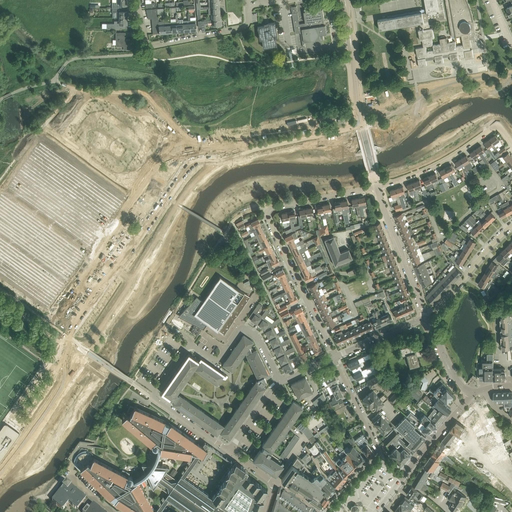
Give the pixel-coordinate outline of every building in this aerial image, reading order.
[(112,2),(112,5),(112,8),(122,8),(124,8),(124,5),(127,5),(127,2),(126,2),(126,0),(116,0),(116,2),(112,2)] [(320,19),(322,19),(324,19),(323,9),(322,9),(322,6),(322,5),(322,4),(323,3),(323,2),(324,2),(323,1),(323,0),(322,0),(322,1),(321,1),(321,2),(307,4),(308,7),(307,9),(307,8),(306,8),(305,8),(304,8),(304,9),(305,10),(306,10),(306,11),(297,13),(299,24),(318,21),(318,22),(319,21),(319,22),(320,22),(321,22),(321,21),(321,20),(320,20),(320,19)] [(461,57),(465,57),(463,46),(462,46),(462,45),(457,46),(457,47),(456,47),(455,41),(448,43),(447,37),(439,39),(440,44),(433,45),(432,38),(434,38),(432,28),(430,28),(429,21),(445,19),(441,0),(424,0),(426,12),(422,13),(422,12),(378,20),(380,30),(419,23),(420,30),(418,30),(420,40),(422,40),(423,47),(416,48),(417,56),(419,56),(419,59),(417,59),(419,67),(427,66),(425,58),(435,56),(436,64),(443,62),(442,55),(449,54),(451,61),(459,60),(458,55),(460,55),(461,57)] [(444,0),(451,37),(455,36),(456,37),(461,36),(462,39),(463,46),(465,57),(465,59),(473,57),(472,50),(471,50),(470,47),(471,47),(469,33),(468,33),(467,31),(469,30),(470,29),(470,28),(471,27),(471,25),(470,24),(470,23),(469,22),(468,21),(469,20),(472,22),(471,15),(470,9),(467,3),(465,0),(444,0)] [(291,6),(294,25),(299,24),(297,13),(296,6),(291,6)] [(121,11),(122,8),(112,8),(112,11),(116,11),(116,17),(119,17),(126,18),(126,14),(127,14),(127,11),(121,11)] [(126,21),(126,18),(119,17),(119,21),(114,21),(114,23),(106,23),(106,28),(124,28),(123,28),(123,24),(127,24),(127,21),(126,21)] [(305,42),(320,39),(321,40),(322,41),(323,40),(324,39),(323,34),(327,34),(325,25),(323,25),(322,19),(320,19),(320,20),(321,20),(321,21),(321,22),(320,22),(319,22),(319,21),(318,22),(318,21),(299,24),(294,25),(295,33),(301,32),(303,47),(305,47),(305,42)] [(159,31),(153,31),(153,34),(165,33),(164,22),(163,22),(163,21),(158,21),(158,24),(158,26),(158,27),(159,31)] [(258,27),(259,32),(260,40),(262,39),(263,48),(271,46),(276,45),(275,35),(277,35),(275,22),(269,23),(269,25),(264,26),(258,27)] [(113,44),(116,44),(123,44),(123,49),(130,49),(130,39),(124,39),(124,37),(125,37),(125,32),(116,33),(116,40),(113,40),(113,44)] [(501,143),(499,141),(495,135),(490,139),(497,149),(499,147),(497,145),(501,143)] [(495,150),(497,149),(490,139),(484,143),(487,147),(488,148),(489,149),(490,148),(492,147),(495,150)] [(481,145),(475,149),(482,159),(487,165),(489,163),(482,153),(485,151),(484,149),(481,145)] [(482,159),(475,149),(470,153),(474,159),(477,156),(480,161),(479,162),(483,168),(487,165),(482,159)] [(504,162),(499,165),(495,160),(490,164),(495,171),(499,168),(505,163),(507,162),(511,158),(511,157),(508,152),(503,157),(505,160),(503,161),(504,162)] [(470,161),(469,160),(466,156),(461,159),(467,170),(470,168),(467,163),(470,161)] [(461,159),(455,163),(458,167),(458,168),(461,166),(465,172),(467,178),(471,175),(467,170),(461,159)] [(451,165),(445,168),(451,179),(455,186),(458,184),(453,174),(452,172),(455,171),(454,169),(451,165)] [(449,180),(451,179),(445,168),(440,172),(443,177),(446,175),(449,180)] [(438,179),(438,178),(436,173),(430,176),(432,182),(434,181),(438,179)] [(428,188),(434,186),(433,184),(432,182),(430,176),(423,179),(426,185),(426,184),(428,188)] [(443,177),(440,178),(443,183),(446,190),(450,188),(446,181),(445,182),(443,177)] [(415,188),(422,186),(419,180),(413,183),(415,188)] [(413,183),(407,185),(409,190),(409,191),(411,195),(414,193),(417,200),(417,199),(419,199),(417,194),(416,191),(415,188),(413,183)] [(403,186),(402,187),(402,186),(399,187),(399,188),(396,188),(401,204),(405,203),(403,198),(405,197),(404,193),(405,193),(404,191),(403,186)] [(396,211),(403,209),(401,204),(396,188),(390,191),(393,200),(397,199),(398,205),(395,206),(396,211)] [(360,198),(358,198),(359,205),(361,215),(364,215),(363,208),(366,207),(366,203),(364,197),(363,196),(361,196),(360,197),(360,198)] [(358,198),(351,199),(352,206),(353,206),(353,207),(353,208),(356,207),(358,215),(358,216),(361,215),(359,205),(358,198)] [(347,200),(340,202),(343,213),(344,218),(345,223),(349,222),(347,214),(346,214),(345,212),(349,211),(347,200)] [(507,215),(511,212),(511,209),(510,206),(508,201),(502,204),(507,215)] [(340,214),(343,213),(340,202),(334,203),(335,208),(335,209),(336,209),(336,212),(338,212),(339,212),(340,213),(340,214)] [(501,218),(507,215),(502,204),(499,206),(500,207),(498,209),(499,211),(498,212),(501,218)] [(321,206),(320,205),(318,205),(317,206),(318,206),(316,207),(317,211),(318,213),(319,216),(320,216),(321,216),(322,216),(323,219),(325,218),(324,214),(324,212),(323,205),(321,206)] [(410,211),(401,215),(417,257),(420,256),(421,259),(425,258),(439,252),(438,248),(441,247),(431,221),(434,220),(429,207),(428,206),(427,205),(426,205),(425,205),(416,210),(417,212),(411,214),(410,211)] [(303,209),(302,208),(300,209),(299,209),(300,210),(299,210),(300,215),(298,216),(299,225),(302,224),(301,219),(307,218),(305,209),(303,209)] [(480,208),(479,210),(490,222),(495,218),(492,214),(491,213),(487,216),(480,208)] [(485,227),(490,222),(479,210),(478,209),(474,213),(477,216),(478,215),(482,218),(483,220),(481,222),(485,227)] [(291,212),(288,212),(290,224),(293,224),(292,222),(292,220),(296,219),(296,218),(296,217),(295,211),(294,211),(294,210),(293,210),(291,211),(291,212)] [(287,225),(290,224),(288,212),(281,214),(283,220),(286,219),(287,225)] [(475,221),(476,220),(471,215),(468,218),(475,225),(481,231),(485,227),(481,222),(478,224),(477,222),(475,221)] [(466,222),(474,228),(471,231),(476,236),(481,231),(475,225),(468,218),(465,221),(466,222)] [(250,229),(260,224),(261,224),(258,219),(246,225),(247,227),(249,226),(250,229)] [(245,226),(242,220),(236,223),(239,230),(245,226)] [(262,227),(261,227),(260,224),(249,230),(250,233),(253,231),(254,235),(255,235),(258,234),(263,231),(263,230),(263,229),(262,227)] [(318,225),(320,235),(320,236),(329,234),(327,225),(320,226),(320,224),(318,225)] [(366,242),(343,252),(347,261),(370,252),(370,251),(373,249),(374,250),(383,246),(375,226),(364,231),(366,237),(368,236),(370,242),(367,243),(366,242)] [(362,229),(354,232),(357,241),(360,239),(359,234),(363,233),(362,229)] [(255,235),(252,236),(253,239),(257,238),(258,242),(266,238),(263,231),(258,234),(255,235)] [(294,239),(298,238),(295,232),(289,235),(285,237),(287,243),(288,242),(294,240),(294,239)] [(454,243),(457,238),(451,235),(447,239),(454,243)] [(317,236),(313,238),(316,246),(321,244),(317,236)] [(269,241),(268,241),(266,238),(258,242),(262,248),(269,244),(270,243),(269,241)] [(462,241),(472,248),(476,242),(470,239),(468,242),(463,239),(462,241)] [(288,242),(291,249),(297,246),(304,243),(302,240),(295,243),(294,240),(288,242)] [(460,248),(461,249),(469,254),(472,248),(462,241),(461,244),(462,245),(460,248)] [(265,255),(273,251),(269,244),(262,248),(258,250),(260,253),(263,251),(265,255)] [(295,256),(304,251),(307,249),(306,246),(298,250),(297,246),(291,249),(295,256)] [(506,248),(501,252),(506,257),(510,261),(511,259),(508,255),(511,252),(506,248)] [(455,253),(456,253),(459,256),(465,259),(469,254),(461,249),(459,252),(456,251),(455,253)] [(267,262),(276,258),(273,251),(265,255),(264,256),(267,262)] [(295,256),(298,262),(306,259),(308,258),(304,251),(295,256)] [(503,264),(505,264),(506,263),(509,260),(506,257),(501,252),(496,257),(500,261),(501,262),(503,264)] [(458,258),(454,256),(452,255),(450,258),(457,266),(459,263),(462,265),(465,259),(459,256),(458,258)] [(269,268),(275,265),(280,263),(277,257),(276,258),(267,262),(269,268)] [(310,262),(308,263),(306,259),(298,262),(301,269),(310,265),(311,264),(310,262)] [(492,261),(489,267),(498,273),(500,270),(496,268),(498,265),(492,261)] [(417,273),(427,269),(424,263),(415,267),(417,273)] [(318,266),(312,269),(310,265),(301,269),(304,276),(314,271),(319,269),(318,266)] [(450,272),(457,279),(462,274),(455,266),(450,272)] [(496,276),(498,273),(489,267),(485,273),(491,276),(494,278),(496,276)] [(393,268),(366,279),(370,289),(390,280),(391,282),(388,283),(392,292),(386,294),(389,301),(404,295),(399,281),(398,281),(397,278),(393,268)] [(268,283),(285,275),(283,269),(271,275),(270,273),(262,277),(264,281),(272,277),(273,280),(268,283)] [(420,280),(430,276),(427,269),(417,273),(420,280)] [(316,277),(314,271),(304,276),(303,276),(306,282),(316,277)] [(452,284),(457,279),(450,272),(445,277),(452,284)] [(491,276),(485,273),(482,278),(487,282),(491,276)] [(285,275),(268,283),(269,286),(277,282),(279,286),(288,282),(285,275)] [(202,302),(194,314),(207,324),(224,335),(233,322),(237,316),(246,303),(250,297),(232,284),(220,276),(216,281),(213,286),(204,299),(203,301),(202,302)] [(423,286),(427,284),(432,282),(430,276),(420,280),(423,286)] [(440,282),(448,289),(452,284),(445,277),(440,282)] [(487,282),(482,278),(478,284),(483,287),(483,288),(484,289),(484,290),(486,293),(491,284),(489,283),(487,282)] [(285,291),(291,288),(288,282),(279,286),(272,289),(273,292),(284,287),(285,291)] [(435,287),(443,294),(448,289),(440,282),(435,287)] [(317,287),(317,286),(316,284),(313,285),(309,287),(312,293),(318,290),(317,287)] [(438,299),(443,294),(435,287),(430,292),(438,299)] [(286,299),(289,298),(294,295),(291,288),(285,291),(280,294),(281,297),(284,295),(286,299)] [(321,295),(324,294),(321,288),(319,290),(318,290),(312,293),(314,299),(321,296),(321,295)] [(484,290),(481,291),(483,296),(486,301),(489,299),(487,294),(486,294),(486,293),(484,290)] [(433,304),(438,299),(430,292),(425,297),(433,304)] [(338,302),(341,300),(344,299),(343,296),(343,297),(341,293),(335,296),(338,302)] [(288,305),(293,302),(298,300),(295,295),(294,295),(289,298),(288,298),(290,302),(287,303),(288,305)] [(321,296),(314,299),(317,305),(324,301),(322,299),(323,299),(321,295),(321,296)] [(183,311),(178,316),(189,321),(203,329),(207,324),(194,314),(202,302),(203,301),(197,296),(183,311)] [(373,306),(370,300),(369,297),(362,300),(362,299),(363,303),(365,307),(369,305),(370,306),(371,307),(373,306)] [(406,300),(405,300),(404,298),(402,299),(403,301),(405,307),(408,313),(410,312),(411,313),(413,312),(413,311),(414,310),(412,304),(409,305),(406,300)] [(326,304),(324,301),(317,305),(320,310),(327,307),(326,307),(325,304),(326,304)] [(257,312),(262,305),(259,303),(249,317),(252,318),(251,320),(253,321),(252,322),(256,324),(256,323),(257,323),(257,322),(262,316),(257,312)] [(286,305),(280,308),(278,303),(276,305),(279,312),(288,308),(286,305)] [(386,314),(384,316),(387,323),(393,320),(387,307),(386,305),(383,306),(384,308),(386,314)] [(292,315),(295,313),(296,315),(297,315),(303,312),(304,312),(301,307),(290,312),(292,315)] [(323,316),(329,313),(328,310),(327,307),(320,310),(323,316)] [(399,308),(400,309),(402,316),(408,313),(405,307),(403,308),(402,307),(399,308)] [(260,324),(259,325),(261,326),(260,327),(264,329),(265,327),(272,323),(265,318),(270,311),(266,308),(262,316),(257,322),(260,324)] [(393,311),(394,314),(396,318),(402,316),(400,309),(397,310),(396,310),(393,311)] [(511,347),(511,361),(511,360),(511,349),(511,348),(511,309),(510,310),(510,311),(503,312),(503,315),(501,315),(501,319),(503,319),(503,326),(502,326),(502,330),(503,330),(503,333),(502,333),(502,337),(504,337),(504,344),(502,344),(502,348),(507,347),(508,361),(508,347),(511,347)] [(378,310),(375,312),(381,325),(387,323),(384,316),(381,317),(378,310)] [(325,322),(332,319),(331,316),(335,314),(333,311),(329,313),(323,316),(325,322)] [(352,317),(349,311),(346,312),(347,315),(342,317),(343,321),(352,317)] [(300,322),(306,319),(303,312),(297,315),(294,317),(296,320),(299,319),(300,322)] [(376,328),(381,325),(375,312),(372,313),(374,317),(375,319),(373,321),(374,323),(376,328)] [(339,323),(338,320),(336,317),(332,319),(325,322),(328,328),(339,323)] [(267,331),(266,332),(267,334),(266,334),(268,338),(268,337),(269,338),(270,337),(277,333),(273,327),(280,321),(279,318),(272,323),(265,327),(267,331)] [(290,327),(288,328),(290,332),(296,329),(295,328),(299,326),(301,330),(304,328),(309,326),(306,319),(300,322),(298,323),(290,327)] [(364,325),(367,331),(373,329),(370,322),(367,324),(367,323),(364,324),(364,325)] [(361,334),(367,331),(364,325),(362,326),(361,325),(358,327),(358,328),(361,334)] [(312,329),(311,329),(309,326),(304,328),(301,330),(304,336),(307,335),(312,332),(313,332),(313,331),(312,329)] [(355,336),(361,334),(358,328),(355,329),(355,328),(352,329),(352,330),(355,336)] [(273,346),(274,346),(281,342),(279,337),(286,333),(285,330),(277,333),(270,337),(271,340),(270,340),(271,342),(270,343),(272,346),(273,346)] [(349,339),(355,336),(352,330),(350,331),(349,331),(346,332),(346,333),(349,339)] [(343,333),(342,331),(339,332),(340,335),(343,342),(346,341),(347,341),(348,340),(349,339),(346,333),(344,334),(343,333)] [(310,342),(316,339),(312,332),(307,335),(308,338),(310,342)] [(241,340),(239,343),(246,348),(249,344),(250,345),(253,342),(244,335),(242,338),(243,339),(242,341),(241,340)] [(337,344),(343,342),(340,335),(338,337),(337,336),(334,337),(337,344)] [(277,355),(278,354),(285,351),(283,346),(291,342),(289,338),(281,342),(274,346),(275,348),(274,349),(275,351),(274,351),(274,352),(276,355),(277,355)] [(311,350),(319,346),(319,345),(320,345),(319,343),(318,343),(316,339),(310,342),(308,343),(311,350)] [(235,347),(233,350),(241,355),(244,351),(246,348),(239,343),(237,346),(238,346),(237,348),(235,347)] [(399,349),(401,354),(401,357),(406,355),(407,357),(416,354),(420,353),(418,344),(419,344),(399,349)] [(320,346),(319,346),(311,350),(310,350),(312,354),(311,354),(312,356),(322,351),(320,346)] [(281,363),(281,364),(283,363),(289,359),(287,354),(295,350),(293,347),(285,351),(278,354),(280,357),(278,358),(279,360),(278,360),(281,363)] [(233,354),(232,355),(231,356),(230,355),(229,358),(236,363),(238,360),(241,355),(233,350),(231,353),(233,354)] [(251,361),(260,357),(258,353),(257,353),(256,350),(257,350),(256,350),(252,352),(248,354),(249,357),(251,361)] [(483,367),(483,380),(493,380),(493,369),(493,353),(487,353),(487,359),(481,359),(481,371),(482,371),(482,367),(483,367)] [(350,362),(347,363),(350,369),(352,369),(354,374),(353,374),(353,375),(373,365),(372,365),(362,370),(359,365),(361,364),(360,363),(371,358),(368,354),(358,359),(358,358),(357,358),(350,361),(350,362)] [(418,365),(416,357),(416,354),(407,357),(409,368),(415,366),(419,365),(418,365)] [(201,359),(199,362),(189,355),(187,358),(188,359),(187,361),(186,360),(182,365),(177,371),(174,375),(182,381),(185,377),(189,371),(190,371),(194,365),(196,367),(200,370),(206,374),(215,380),(215,381),(218,383),(224,375),(223,374),(223,375),(220,373),(220,374),(218,373),(219,371),(213,368),(212,369),(210,368),(211,367),(206,363),(205,364),(203,363),(204,361),(201,359)] [(284,365),(283,366),(284,368),(283,369),(282,369),(285,372),(294,368),(291,363),(299,359),(297,356),(289,359),(283,363),(284,365)] [(254,367),(255,369),(255,370),(264,366),(262,363),(261,364),(260,362),(262,361),(260,357),(251,361),(254,367)] [(223,365),(231,370),(234,366),(236,363),(229,358),(227,360),(228,361),(226,363),(225,362),(223,365)] [(373,365),(353,375),(356,381),(358,380),(359,383),(365,380),(364,377),(368,375),(367,373),(371,371),(373,370),(375,369),(374,367),(373,365)] [(264,366),(255,370),(257,374),(257,373),(260,378),(259,378),(260,379),(267,375),(268,374),(267,371),(265,372),(264,370),(265,369),(264,366)] [(493,369),(493,380),(505,380),(505,369),(493,369)] [(381,373),(371,379),(367,381),(370,387),(374,385),(379,382),(387,390),(392,385),(381,373)] [(416,393),(419,389),(420,388),(425,390),(428,380),(427,379),(427,380),(422,375),(423,375),(423,374),(422,375),(409,387),(416,393)] [(178,387),(182,381),(174,375),(170,382),(167,388),(168,388),(166,390),(165,389),(163,392),(170,397),(171,398),(170,399),(173,403),(172,403),(175,405),(178,406),(183,410),(184,409),(185,410),(185,412),(190,416),(191,414),(193,415),(192,416),(198,420),(198,419),(200,420),(199,422),(205,426),(206,425),(208,426),(207,427),(213,431),(213,430),(215,431),(214,433),(217,434),(219,431),(222,427),(223,426),(222,426),(218,423),(212,419),(203,413),(198,409),(197,409),(188,403),(188,402),(183,399),(178,396),(178,395),(178,396),(174,393),(178,387)] [(336,381),(337,381),(334,375),(325,379),(322,381),(325,387),(326,387),(330,385),(331,385),(331,384),(336,381)] [(308,384),(306,378),(291,384),(298,399),(312,392),(310,386),(309,386),(308,384)] [(263,385),(259,382),(258,381),(257,381),(258,381),(254,386),(250,391),(251,391),(244,401),(241,405),(238,409),(246,414),(248,410),(251,406),(252,406),(257,399),(256,398),(257,396),(258,397),(262,391),(261,390),(262,389),(264,389),(266,387),(263,385)] [(331,385),(330,385),(333,393),(340,390),(337,383),(336,381),(331,384),(331,385)] [(430,388),(428,392),(433,393),(437,397),(438,395),(446,402),(453,395),(446,387),(442,384),(438,388),(434,392),(430,388)] [(420,397),(416,393),(409,387),(406,390),(411,395),(417,400),(414,404),(421,410),(430,417),(436,410),(428,403),(425,401),(423,399),(420,397)] [(340,397),(343,396),(340,390),(333,393),(335,396),(334,397),(333,397),(333,398),(332,398),(332,399),(332,400),(333,402),(330,404),(331,407),(332,407),(339,404),(336,399),(338,398),(340,397)] [(376,408),(387,398),(383,394),(379,398),(373,390),(363,399),(369,407),(373,411),(376,408)] [(393,404),(401,395),(397,391),(389,400),(393,404)] [(493,393),(493,402),(494,402),(499,402),(503,401),(504,401),(504,392),(493,393)] [(325,399),(325,398),(323,393),(312,402),(316,407),(325,399)] [(447,405),(438,398),(432,393),(428,397),(426,395),(423,399),(425,401),(428,403),(436,410),(438,408),(446,414),(450,408),(449,408),(447,405)] [(481,412),(489,407),(484,399),(476,403),(481,412)] [(302,407),(297,403),(293,401),(291,403),(293,405),(291,406),(290,406),(286,411),(287,412),(286,414),(285,413),(281,418),(282,420),(281,421),(280,420),(276,426),(277,427),(276,428),(274,428),(270,433),(272,434),(271,436),(270,435),(266,441),(267,441),(266,443),(264,442),(262,445),(261,444),(260,449),(254,458),(254,459),(254,458),(256,460),(256,461),(275,475),(283,465),(269,455),(302,407)] [(349,421),(351,420),(355,418),(348,403),(348,404),(346,405),(346,404),(345,405),(343,402),(332,407),(334,411),(335,410),(337,414),(345,410),(349,417),(347,418),(349,421)] [(134,407),(130,405),(127,412),(131,413),(129,417),(126,414),(122,419),(152,445),(152,446),(152,447),(153,448),(154,449),(155,449),(156,449),(157,449),(157,448),(158,448),(157,451),(160,452),(186,456),(186,457),(191,461),(190,462),(191,462),(193,459),(194,457),(196,455),(196,454),(197,453),(200,454),(201,454),(202,455),(203,456),(204,454),(204,453),(206,452),(206,451),(207,450),(205,448),(204,448),(202,446),(191,438),(190,438),(177,428),(172,425),(170,423),(169,424),(168,424),(165,422),(165,421),(161,419),(137,408),(134,407),(135,406),(134,407)] [(466,423),(477,413),(470,406),(460,416),(466,423)] [(431,418),(432,420),(437,424),(446,414),(438,408),(436,410),(430,417),(431,418)] [(243,419),(246,414),(238,409),(235,413),(235,414),(229,423),(228,423),(225,428),(222,427),(219,431),(229,439),(231,436),(230,434),(231,433),(232,433),(236,428),(235,427),(236,426),(238,426),(243,419)] [(392,429),(394,427),(392,425),(390,426),(388,423),(389,422),(380,412),(372,419),(374,421),(373,422),(383,433),(384,433),(385,434),(386,434),(392,428),(392,429)] [(410,412),(406,416),(419,427),(417,428),(424,435),(426,433),(428,434),(432,430),(435,426),(429,420),(430,419),(424,413),(421,417),(422,418),(420,420),(410,412)] [(491,465),(510,455),(498,431),(496,431),(489,417),(486,419),(489,424),(481,427),(478,421),(471,424),(491,465)] [(303,421),(296,428),(303,432),(312,444),(315,442),(317,440),(315,438),(313,435),(303,421)] [(327,425),(319,432),(320,434),(329,428),(327,425)] [(410,427),(408,425),(404,430),(400,434),(397,437),(398,438),(397,439),(404,447),(403,447),(408,452),(411,449),(412,450),(413,451),(415,450),(420,444),(425,437),(424,436),(421,433),(420,434),(411,427),(410,427)] [(0,461),(19,435),(19,434),(19,433),(19,432),(16,430),(15,431),(8,426),(7,426),(6,426),(6,427),(0,434),(0,461)] [(396,432),(397,431),(394,427),(392,429),(386,435),(388,437),(384,441),(387,446),(390,443),(395,448),(396,447),(398,449),(399,448),(399,449),(401,447),(402,448),(403,447),(404,447),(397,439),(398,438),(397,437),(400,434),(399,432),(399,433),(398,433),(396,432)] [(285,459),(299,437),(294,434),(280,456),(285,459)] [(351,435),(347,438),(352,445),(356,442),(355,441),(351,435)] [(355,440),(355,441),(356,442),(360,448),(362,450),(363,450),(364,452),(366,454),(367,456),(368,456),(367,455),(369,454),(370,455),(373,452),(374,451),(372,449),(371,449),(368,445),(366,443),(369,441),(368,440),(366,437),(358,443),(355,440)] [(322,452),(315,457),(325,472),(329,477),(338,486),(346,477),(345,477),(340,472),(338,470),(335,465),(331,459),(324,450),(320,445),(317,440),(315,442),(322,452)] [(339,459),(335,462),(338,465),(339,465),(343,469),(340,472),(345,477),(348,474),(348,475),(348,474),(357,465),(346,452),(344,450),(343,449),(340,445),(337,447),(341,452),(344,456),(342,458),(344,460),(343,461),(342,461),(341,461),(339,459)] [(353,445),(346,452),(357,465),(358,465),(365,459),(362,456),(353,445)] [(398,449),(396,447),(395,448),(390,453),(389,454),(400,464),(410,454),(408,452),(403,447),(402,448),(400,451),(398,449)] [(442,452),(441,453),(435,449),(430,455),(431,456),(439,461),(442,458),(446,460),(450,462),(451,460),(445,455),(442,452)] [(212,498),(208,495),(181,476),(182,474),(177,480),(166,471),(169,467),(154,465),(155,464),(156,461),(158,458),(159,455),(160,452),(157,451),(156,454),(155,457),(154,460),(153,463),(151,465),(142,464),(145,472),(143,474),(141,476),(136,479),(138,481),(142,478),(147,475),(153,489),(157,484),(169,493),(164,499),(165,499),(165,498),(184,511),(226,511),(228,510),(212,498)] [(121,472),(90,456),(91,454),(90,453),(89,453),(88,452),(87,452),(86,452),(85,452),(83,453),(81,453),(80,454),(79,454),(79,455),(78,456),(77,457),(76,458),(76,459),(76,461),(76,463),(76,464),(77,465),(77,466),(81,469),(110,497),(108,499),(117,506),(118,504),(121,506),(131,511),(155,511),(159,506),(156,510),(153,508),(142,488),(144,486),(140,480),(138,481),(136,479),(135,479),(133,481),(133,480),(133,479),(133,478),(132,478),(132,477),(131,476),(130,476),(129,476),(128,476),(130,473),(123,470),(122,469),(121,472)] [(272,454),(271,456),(281,463),(282,461),(272,454)] [(424,466),(434,472),(438,474),(440,471),(439,470),(442,465),(439,463),(440,461),(439,461),(431,456),(424,466)] [(492,481),(496,476),(473,456),(469,460),(492,481)] [(314,476),(311,472),(297,457),(281,480),(282,480),(288,484),(302,494),(322,508),(330,494),(324,488),(323,488),(320,486),(321,485),(313,477),(314,476)] [(258,511),(263,501),(262,501),(264,496),(263,495),(267,489),(258,483),(255,481),(246,474),(247,473),(247,472),(248,471),(245,469),(236,462),(225,476),(227,478),(217,491),(212,498),(228,510),(231,511),(258,511)] [(417,475),(412,484),(420,489),(425,492),(428,487),(428,486),(426,484),(424,483),(425,480),(428,475),(431,476),(434,472),(424,466),(423,466),(417,475)] [(317,467),(311,473),(314,476),(313,477),(321,485),(324,488),(330,494),(336,488),(320,473),(317,467)] [(174,477),(178,471),(173,468),(169,474),(174,477)] [(461,482),(447,476),(441,472),(438,476),(451,483),(459,486),(459,485),(461,482)] [(53,501),(63,510),(67,504),(68,503),(72,505),(77,510),(85,499),(86,499),(79,493),(75,491),(75,490),(71,487),(71,486),(66,483),(63,487),(63,488),(57,495),(52,502),(53,501)] [(451,483),(450,486),(442,483),(440,487),(450,492),(454,487),(462,491),(467,494),(469,491),(463,487),(459,485),(459,486),(451,483)] [(412,487),(407,494),(412,498),(414,494),(415,495),(415,496),(416,496),(417,496),(418,497),(421,499),(424,495),(412,487)] [(313,511),(314,511),(299,502),(285,492),(284,493),(282,491),(279,490),(272,511),(313,511)] [(461,504),(466,497),(457,491),(455,495),(453,494),(451,496),(449,494),(446,498),(450,501),(451,500),(452,501),(449,507),(451,508),(450,509),(453,511),(454,511),(455,511),(458,508),(459,508),(461,504)] [(415,504),(409,500),(405,497),(401,502),(413,511),(416,511),(417,511),(412,507),(415,504)] [(401,502),(397,507),(403,511),(411,511),(413,511),(401,502)]
